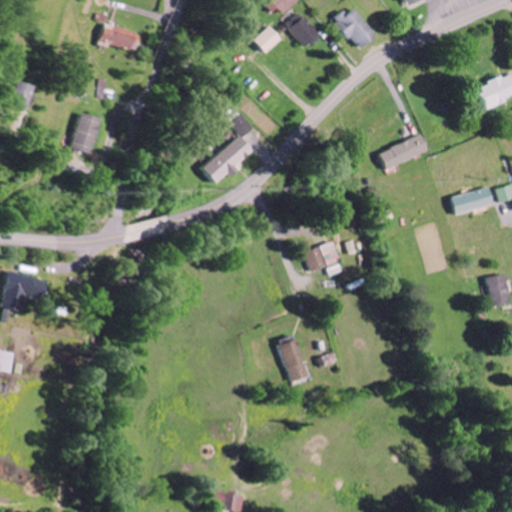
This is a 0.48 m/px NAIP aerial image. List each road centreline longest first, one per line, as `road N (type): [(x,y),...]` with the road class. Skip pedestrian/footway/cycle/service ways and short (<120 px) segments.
road 1 (secondary): [(0,238),(119,237),(223,204),(263,177),(373,66),(509,0)]
road 2 (residential): [(119,237),(133,136),(184,0)]
